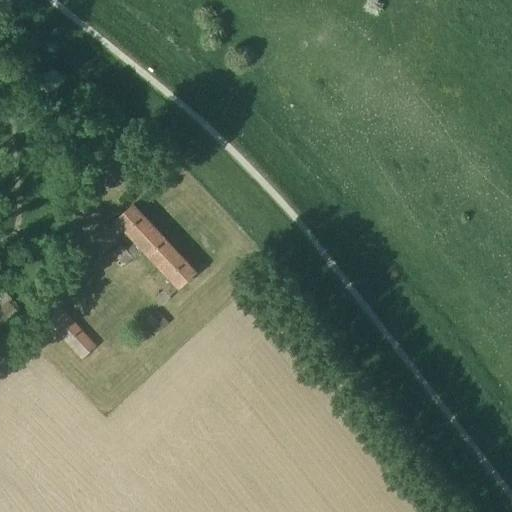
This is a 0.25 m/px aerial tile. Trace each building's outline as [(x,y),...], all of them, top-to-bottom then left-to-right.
[(129,237),(135,243),(151,229),(130,207),(115,221),(108,228),(119,239),(122,237),(125,241),(129,237)] [(135,243),(156,266),(171,251),(151,229),(135,243)] [(111,253),(117,260),(125,253),(119,247),(111,253)] [(171,251),(156,266),(167,278),(158,286),(162,291),(168,297),(169,298),(177,288),(193,274),(171,251)] [(125,253),(117,260),(124,267),(131,260),(125,253)] [(1,290),(0,290),(0,326),(19,309),(1,290)] [(168,297),(162,291),(154,299),(159,305),(168,297)] [(52,300),(37,313),(52,329),(66,316),(52,300)] [(142,324),(147,330),(152,325),(157,330),(164,324),(154,313),(142,324)] [(66,345),(80,332),(66,316),(52,329),(66,345)] [(95,347),(80,332),(66,345),(81,360),(95,347)]
